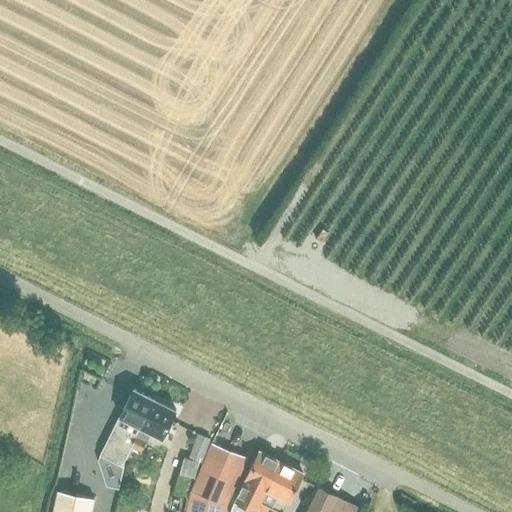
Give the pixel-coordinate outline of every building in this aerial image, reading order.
[(134,388),(101,455),(123,467),(125,463),(124,463),(131,447),(156,398),(134,388)] [(156,398),(131,447),(141,452),(151,431),(163,437),(177,409),(156,398)] [(198,432),(188,458),(184,457),(174,492),(185,496),(191,476),(194,477),(199,462),(201,462),(211,437),(198,432)] [(224,511),(226,505),(246,459),(212,444),(192,490),(187,511),(224,511)] [(231,511),(256,511),(281,462),(260,451),(246,479),(246,480),(236,501),(232,510),(231,511)] [(281,462),(256,511),(282,511),(271,507),(277,495),(288,500),(302,472),(281,462)] [(317,485),(303,511),(359,511),(360,511),(362,507),(317,485)] [(58,488),(52,511),(89,511),(93,496),(58,488)]
